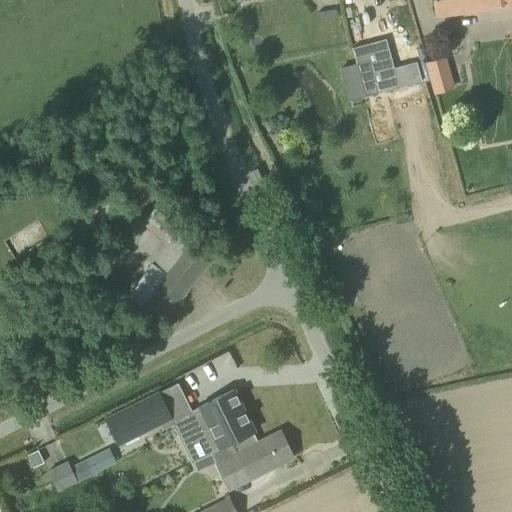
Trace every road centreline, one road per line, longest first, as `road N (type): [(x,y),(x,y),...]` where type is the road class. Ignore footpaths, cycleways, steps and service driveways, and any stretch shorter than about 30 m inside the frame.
road 1 (unclassified): [(0,431),(288,274)]
road 2 (unclassified): [(288,274),(210,111),(184,0)]
road 3 (unclassified): [(402,511),(288,274)]
